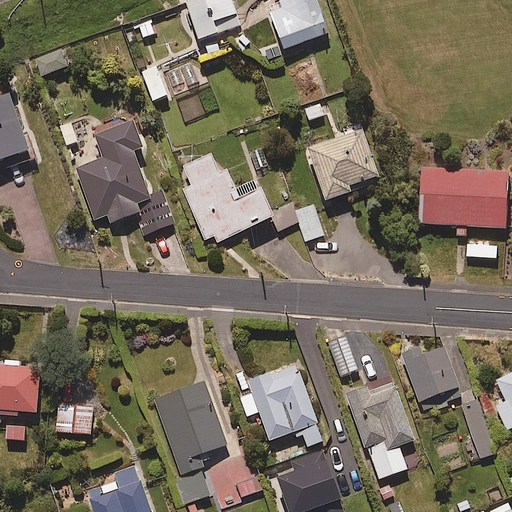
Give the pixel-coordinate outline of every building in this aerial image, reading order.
[(241,25),(232,0),(186,0),(200,39),(241,25)] [(330,31),(318,0),(277,0),(268,4),(284,48),(330,31)] [(266,31),(252,37),(260,54),(273,48),(266,31)] [(69,65),(62,48),(34,60),(41,77),(69,65)] [(204,86),(195,60),(168,70),(177,96),(204,86)] [(168,95),(157,65),(142,71),(154,100),(168,95)] [(0,159),(31,148),(10,92),(0,96),(0,159)] [(322,104),(303,110),(307,123),(326,117),(322,104)] [(145,145),(135,118),(95,133),(104,157),(76,168),(95,219),(108,214),(111,222),(135,213),(143,234),(176,222),(163,189),(152,194),(135,149),(145,145)] [(380,173),(362,125),(307,146),(327,199),(353,190),(351,185),(380,173)] [(264,144),(247,151),(256,173),(273,166),(264,144)] [(222,171),(213,152),(183,165),(191,184),(183,188),(206,237),(213,234),(217,242),(276,215),(259,177),(237,187),(228,168),(222,171)] [(511,169),(429,165),(426,216),(511,220),(511,169)] [(296,211),(293,202),(281,206),(288,226),(299,222),(306,241),(325,234),(315,204),(296,211)] [(324,358),(313,328),(296,335),(307,365),(324,358)] [(359,370),(347,336),(329,342),(341,376),(359,370)] [(461,386),(446,345),(422,354),(419,347),(402,353),(420,401),(461,386)] [(0,421),(2,422),(2,415),(21,416),(21,410),(38,411),(40,363),(0,361),(0,421)] [(260,412),(270,440),(295,431),(297,436),(304,434),(308,446),(325,440),(298,363),(249,380),(253,390),(240,395),(247,417),(260,412)] [(511,429),(511,371),(498,378),(507,399),(496,404),(508,431),(511,429)] [(416,439),(396,380),(367,389),(365,385),(346,392),(368,456),(373,454),(381,478),(408,469),(400,445),(416,439)] [(181,474),(205,468),(200,455),(231,445),(206,381),(155,401),(181,474)] [(496,453),(479,401),(464,406),(481,458),(496,453)] [(93,406),(59,403),(57,431),(91,433),(93,406)] [(205,468),(215,496),(222,511),(244,503),(242,500),(265,490),(247,438),(231,445),(200,455),(205,468)] [(152,511),(136,466),(114,474),(116,481),(88,491),(95,511),(152,511)] [(205,468),(181,474),(181,476),(174,479),(184,506),(215,496),(205,468)] [(511,511),(511,507),(509,502),(491,511),(511,511)]
